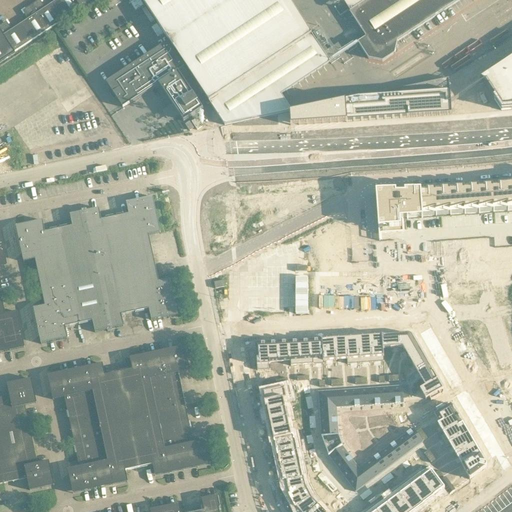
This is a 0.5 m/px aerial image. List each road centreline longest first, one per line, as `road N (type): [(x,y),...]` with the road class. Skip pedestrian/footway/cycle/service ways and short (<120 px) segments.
road 1 (unclassified): [(511,132),(183,146)]
road 2 (unclassified): [(191,173),(511,149)]
road 3 (unclassified): [(6,212),(191,173)]
road 4 (residential): [(270,511),(229,327)]
road 5 (unclassified): [(0,182),(183,146)]
road 6 (residential): [(511,473),(418,314)]
road 7 (residential): [(355,204),(353,181),(511,165)]
road 8 (unclassified): [(68,510),(241,473)]
road 9 (unclassified): [(36,361),(209,325)]
road 10 (residential): [(199,274),(330,208),(355,204)]
road 11 (unclassified): [(68,510),(36,361)]
road 12 (unclassified): [(36,361),(6,212)]
road 13 (unclassified): [(209,325),(241,473)]
road 14 (residential): [(418,314),(482,307),(511,374)]
road 15 (residential): [(229,327),(364,317)]
